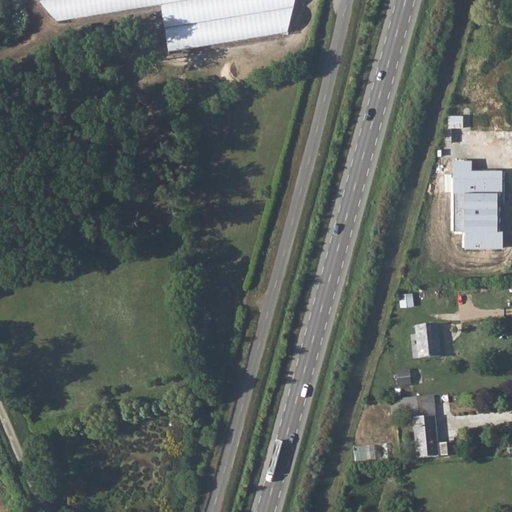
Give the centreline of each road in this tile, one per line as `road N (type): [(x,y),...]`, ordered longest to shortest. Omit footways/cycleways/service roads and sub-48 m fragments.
road 1 (primary): [(266,511),(408,0)]
road 2 (unclassified): [(347,0),(210,511)]
